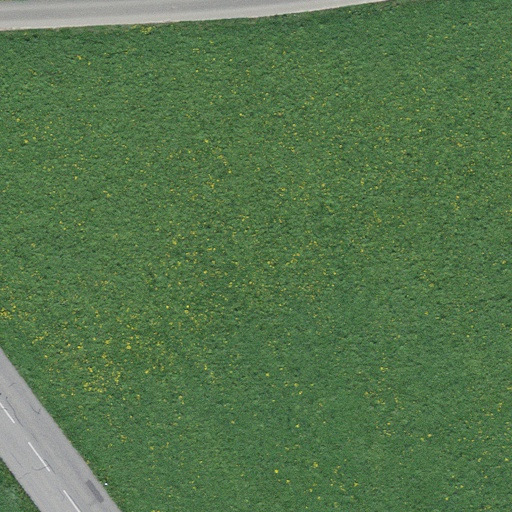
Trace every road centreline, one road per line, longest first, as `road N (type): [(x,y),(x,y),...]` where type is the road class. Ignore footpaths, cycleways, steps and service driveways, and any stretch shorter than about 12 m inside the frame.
road 1 (track): [(321,0),(0,17)]
road 2 (unclassified): [(0,406),(76,511)]
